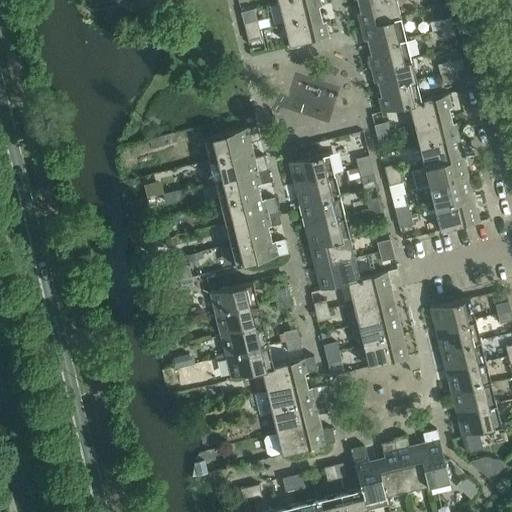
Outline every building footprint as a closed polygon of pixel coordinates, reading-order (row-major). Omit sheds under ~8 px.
[(319,0),(288,0),(278,3),(283,24),(320,14),(319,7),(321,6),(319,0)] [(357,13),(360,27),(400,17),(395,0),(377,0),(358,5),(360,13),(357,13)] [(320,14),(283,24),(289,45),(329,35),(325,21),(322,22),(320,14)] [(438,20),(440,29),(453,26),(451,16),(438,20)] [(400,17),(360,27),(364,40),(366,39),(368,47),(405,38),(400,17)] [(244,23),(246,33),(259,30),(257,20),(244,23)] [(453,26),(440,29),(442,39),(456,35),(453,26)] [(259,30),(246,33),(248,42),(261,39),(259,30)] [(367,55),(371,69),(410,59),(405,38),(368,47),(370,55),(367,55)] [(410,59),(371,69),(374,82),(377,81),(379,89),(383,88),(416,80),(410,59)] [(438,64),(440,74),(453,70),(451,61),(438,64)] [(453,70),(440,74),(442,83),(455,80),(453,70)] [(416,80),(383,88),(379,89),(380,97),(378,97),(381,112),(409,105),(408,104),(421,101),(421,100),(416,80)] [(408,104),(409,105),(414,125),(451,115),(449,108),(451,107),(448,93),(421,100),(421,101),(408,104)] [(451,115),(414,125),(419,146),(459,136),(455,123),(453,123),(451,115)] [(374,125),(376,134),(389,131),(387,121),(374,125)] [(204,138),(209,160),(252,149),(250,142),(260,139),(256,125),(204,138)] [(389,131),(376,134),(378,143),(392,140),(389,131)] [(459,136),(419,146),(424,167),(464,157),(459,136)] [(158,137),(150,139),(152,148),(160,146),(158,137)] [(252,149),(209,160),(214,181),(267,168),(264,155),(254,157),(252,149)] [(294,184),(301,182),(334,174),(328,152),(289,162),(294,184)] [(356,158),(358,168),(371,164),(369,155),(356,158)] [(464,157),(424,167),(429,188),(469,178),(464,157)] [(384,167),(387,176),(400,173),(397,163),(384,167)] [(371,164),(358,168),(360,177),(374,174),(371,164)] [(267,168),(214,181),(219,202),(259,192),(257,184),(270,181),(267,168)] [(400,173),(387,176),(389,185),(402,182),(400,173)] [(294,184),(299,205),(339,195),(334,174),(301,182),(294,184)] [(469,178),(429,188),(434,209),(474,199),(469,178)] [(259,192),(219,202),(225,223),(277,210),(274,197),(261,200),(259,192)] [(339,195),(299,205),(304,226),(344,216),(339,195)] [(366,200),(368,210),(382,206),(379,197),(366,200)] [(474,199),(434,209),(440,230),(479,221),(474,199)] [(395,208),(397,218),(410,215),(408,205),(395,208)] [(382,206),(368,210),(371,219),(384,216),(382,206)] [(277,210),(225,223),(230,244),(269,234),(268,226),(281,223),(277,210)] [(410,215),(397,218),(399,227),(412,224),(410,215)] [(304,226),(309,247),(349,237),(344,216),(304,226)] [(160,225),(149,228),(152,241),(164,238),(160,225)] [(269,234),(230,244),(235,266),(288,253),(285,239),(271,242),(269,234)] [(175,236),(164,239),(167,248),(177,245),(175,236)] [(349,237),(309,247),(315,268),(321,266),(354,258),(349,237)] [(376,242),(379,252),(392,248),(390,239),(376,242)] [(392,248),(379,252),(381,261),(394,258),(392,248)] [(202,251),(186,255),(188,261),(203,258),(202,251)] [(354,258),(321,266),(315,268),(320,289),(348,283),(347,282),(360,279),(359,278),(354,258)] [(175,269),(160,272),(162,284),(178,280),(175,269)] [(347,282),(348,283),(352,303),(392,293),(387,271),(359,278),(360,279),(347,282)] [(210,292),(215,314),(258,303),(252,282),(210,292)] [(273,290),(275,299),(288,296),(286,287),(273,290)] [(392,293),(352,303),(358,324),(397,314),(392,293)] [(288,296),(275,299),(277,309),(291,306),(288,296)] [(435,329),(442,327),(475,319),(469,297),(429,307),(435,329)] [(313,303),(315,312),(328,309),(326,299),(313,303)] [(495,304),(497,314),(510,310),(508,301),(495,304)] [(258,303),(215,314),(220,335),(263,324),(258,303)] [(328,309),(315,312),(317,321),(330,318),(328,309)] [(511,317),(510,310),(497,314),(500,323),(511,319),(511,317)] [(397,314),(358,324),(363,345),(396,336),(402,335),(397,314)] [(435,329),(440,350),(480,340),(475,319),(442,327),(435,329)] [(263,324),(220,335),(225,356),(268,345),(263,324)] [(283,332),(285,341),(299,338),(296,329),(283,332)] [(396,336),(363,345),(368,367),(408,357),(402,335),(396,336)] [(299,338),(285,341),(288,351),(301,348),(299,338)] [(480,340),(440,350),(445,371),(485,361),(480,340)] [(323,345),(325,354),(338,351),(336,341),(323,345)] [(268,345),(225,356),(231,378),(261,370),(261,369),(273,366),(268,345)] [(338,351),(325,354),(327,363),(341,360),(338,351)] [(261,369),(261,370),(266,390),(306,381),(304,373),(317,370),(314,356),(273,366),(261,369)] [(445,371),(450,392),(490,382),(485,361),(445,371)] [(306,381),(266,390),(271,411),(324,398),(321,385),(308,388),(306,381)] [(490,382),(450,392),(456,413),(463,411),(496,403),(490,382)] [(324,398),(271,411),(276,432),(312,424),(319,422),(318,414),(327,412),(324,398)] [(496,403),(463,411),(456,413),(461,435),(462,435),(466,452),(482,448),(478,431),(501,425),(496,403)] [(312,424),(276,432),(282,454),(335,441),(331,427),(321,429),(319,422),(312,424)] [(417,444),(419,451),(427,484),(449,479),(437,429),(422,432),(425,442),(417,444)] [(407,436),(394,439),(406,489),(427,484),(419,451),(417,444),(409,446),(407,436)] [(376,458),(377,462),(385,495),(406,489),(394,439),(380,443),(384,456),(376,458)] [(351,450),(360,487),(361,487),(364,500),(365,500),(385,495),(377,462),(376,458),(368,460),(365,447),(351,450)] [(471,461),(471,462),(492,480),(505,465),(506,464),(504,462),(502,460),(491,458),(485,457),(471,461)] [(196,463),(194,463),(195,468),(197,475),(207,473),(204,461),(196,463)] [(343,463),(333,465),(336,478),(346,476),(343,463)] [(336,478),(333,465),(324,467),(327,480),(336,478)] [(301,473),(291,475),(295,488),(304,486),(301,473)] [(295,488),(291,475),(282,478),(285,491),(295,488)] [(259,483),(249,486),(253,499),(262,496),(259,483)] [(253,499),(249,486),(240,488),(243,501),(253,499)] [(360,487),(340,492),(344,511),(368,511),(365,500),(364,500),(361,487),(360,487)] [(344,511),(340,492),(319,498),(322,511),(344,511)] [(322,511),(319,498),(298,503),(300,511),(322,511)] [(300,511),(298,503),(277,508),(278,511),(300,511)]
